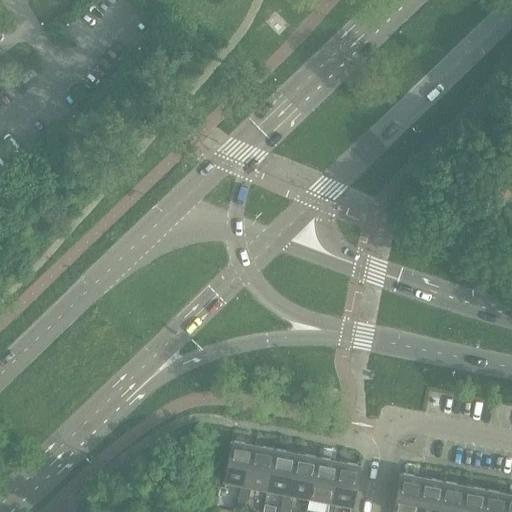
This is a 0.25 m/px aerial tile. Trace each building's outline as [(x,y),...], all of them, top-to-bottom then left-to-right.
[(247,485),(254,445),(232,441),(224,481),(242,484),(247,485)] [(268,489),(275,449),(254,445),(247,485),(251,486),(268,489)] [(289,493),(296,453),(275,449),(268,489),(284,492),(289,493)] [(310,497),(318,457),(296,453),(289,493),(294,494),(310,497)] [(332,501),(339,461),(318,457),(310,497),(326,500),(332,501)] [(354,505),(361,466),(339,461),(332,501),(336,502),(354,505)] [(416,511),(423,477),(401,472),(393,511),(416,511)] [(438,511),(444,481),(423,477),(416,511),(438,511)] [(460,511),(465,485),(444,481),(438,511),(460,511)] [(249,498),(251,486),(247,485),(242,484),(239,496),(249,498)] [(482,511),(487,490),(465,485),(460,511),(482,511)] [(504,511),(508,494),(487,490),(482,511),(504,511)] [(291,506),(294,494),(289,493),(284,492),(282,504),(291,506)] [(247,509),(249,498),(239,496),(237,507),(247,509)] [(324,511),(334,511),(336,502),(332,501),(326,500),(324,511)]
